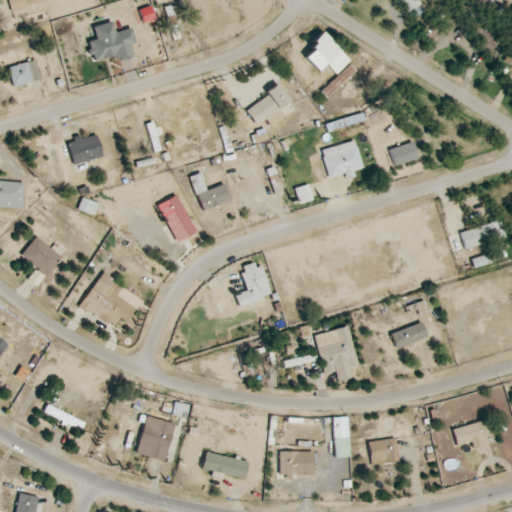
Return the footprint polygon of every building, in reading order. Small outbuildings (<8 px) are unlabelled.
[(46,2),(45,0),(6,0),(9,12),(46,2)] [(397,0),(408,20),(423,12),(416,0),(397,0)] [(484,53),(501,40),(476,8),(461,20),(469,30),(467,31),(484,53)] [(91,27),(94,39),(86,41),(92,64),(131,55),(129,45),(134,44),(131,28),(114,32),(111,22),(91,27)] [(300,55),(318,73),(326,66),(334,75),(348,62),(323,34),(300,55)] [(511,43),(503,63),(511,67),(511,43)] [(7,66),(11,86),(38,81),(35,61),(7,66)] [(355,71),(349,65),(320,92),(325,98),(355,71)] [(253,125),(288,104),(277,84),(264,91),(267,96),(244,109),(253,125)] [(101,158),(95,135),(66,141),(71,165),(101,158)] [(320,150),(326,178),(343,174),(345,179),(354,177),(352,171),(361,169),(354,141),(320,150)] [(393,166),(417,158),(411,142),(388,150),(393,166)] [(188,177),(201,211),(229,201),(223,184),(206,190),(199,173),(188,177)] [(22,182),(0,181),(0,207),(21,208),(22,182)] [(296,204),(310,201),(307,185),(293,188),(296,204)] [(156,205),(175,243),(195,233),(175,195),(156,205)] [(93,216),(97,204),(81,198),(76,210),(93,216)] [(458,233),(464,250),(504,238),(499,220),(458,233)] [(45,276),(61,258),(35,237),(20,255),(45,276)] [(490,255),(470,259),(472,267),(492,263),(490,255)] [(260,262),(239,268),(246,291),(233,294),(237,307),(270,297),(260,262)] [(79,305),(113,327),(118,318),(125,322),(134,308),(115,296),(122,286),(101,272),(79,305)] [(426,337),(420,322),(389,335),(395,349),(426,337)] [(356,365),(348,327),(314,335),(323,375),(334,372),(336,382),(349,379),(347,368),(356,365)] [(163,462),(174,424),(145,416),(134,453),(163,462)] [(333,452),(348,452),(346,417),(332,418),(333,452)] [(480,447),(478,439),(490,436),(487,421),(451,428),(454,446),(470,443),(471,449),(480,447)] [(366,443),(369,460),(383,458),(384,464),(397,462),(393,438),(366,443)] [(246,460),(203,453),(201,471),(244,477),(246,460)] [(34,511),(36,496),(17,494),(14,511),(34,511)]
